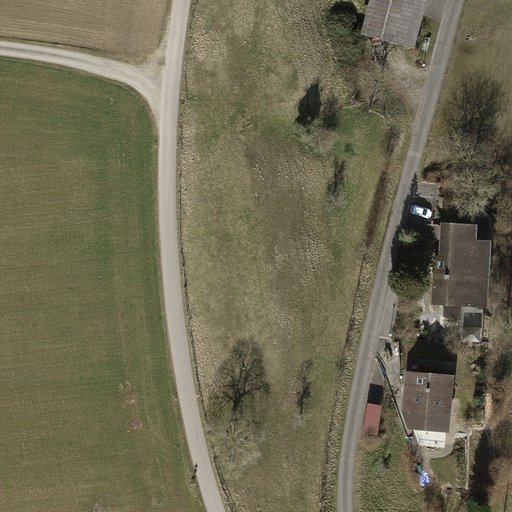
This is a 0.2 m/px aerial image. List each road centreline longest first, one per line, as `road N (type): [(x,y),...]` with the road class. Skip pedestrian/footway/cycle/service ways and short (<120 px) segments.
road 1 (unclassified): [(347,511),(356,419),(432,84),(461,0)]
road 2 (unclassified): [(180,0),(167,76),(171,283),(215,511)]
road 3 (track): [(167,76),(0,50)]
